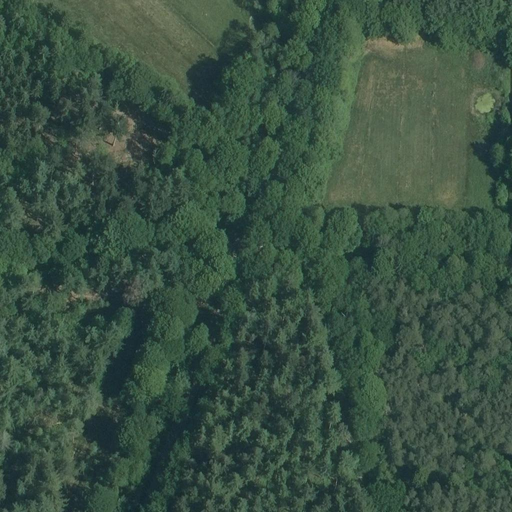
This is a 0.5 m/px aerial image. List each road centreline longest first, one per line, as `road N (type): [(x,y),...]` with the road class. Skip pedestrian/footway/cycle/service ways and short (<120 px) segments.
road 1 (tertiary): [(146,511),(242,249)]
road 2 (tertiary): [(242,249),(334,0)]
road 3 (track): [(312,264),(367,511)]
road 4 (track): [(61,511),(143,299)]
road 5 (track): [(204,248),(0,279)]
road 6 (track): [(511,265),(312,264)]
